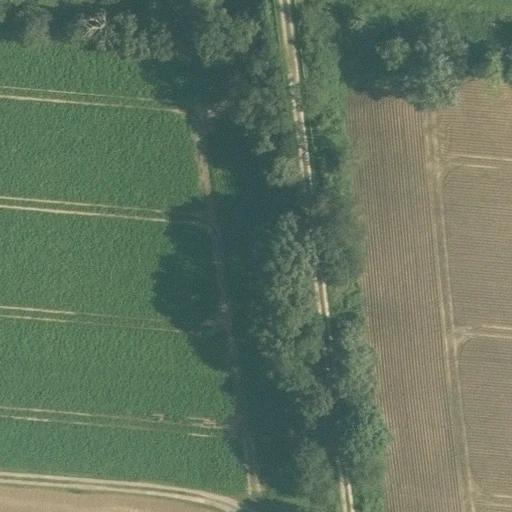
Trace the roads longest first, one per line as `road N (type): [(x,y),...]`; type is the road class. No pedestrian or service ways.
road 1 (track): [(361,511),(284,0)]
road 2 (track): [(256,511),(0,490)]
